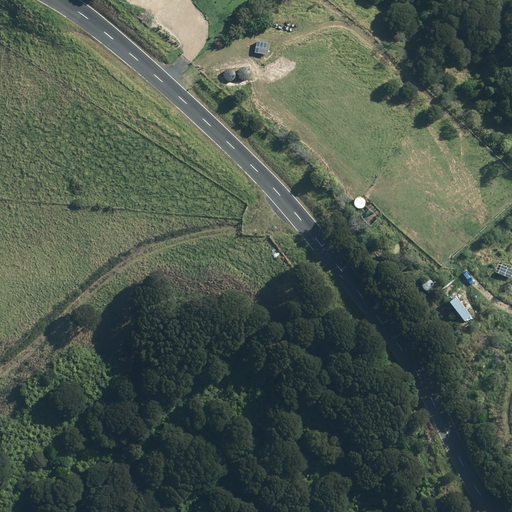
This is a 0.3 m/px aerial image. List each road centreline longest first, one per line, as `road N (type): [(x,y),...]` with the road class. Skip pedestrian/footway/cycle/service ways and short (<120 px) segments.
road 1 (tertiary): [(58,0),(184,102),(291,209),(430,393),(493,511)]
road 2 (track): [(298,218),(175,236),(124,261),(0,371)]
